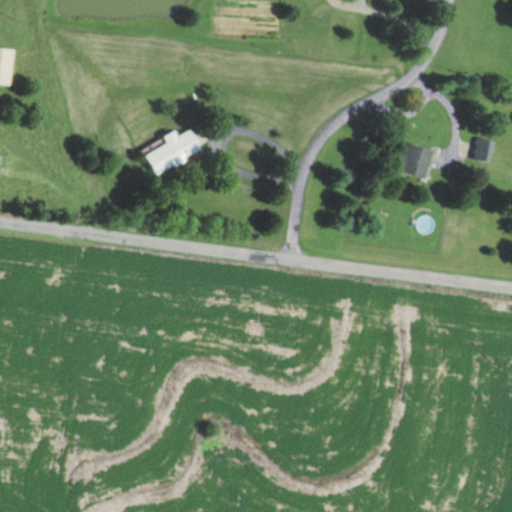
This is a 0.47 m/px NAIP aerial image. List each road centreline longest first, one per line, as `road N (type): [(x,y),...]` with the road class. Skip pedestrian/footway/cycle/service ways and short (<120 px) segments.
road 1 (residential): [(511,322),(0,257)]
road 2 (residential): [(289,292),(315,190),(353,147),(449,83),(456,0)]
